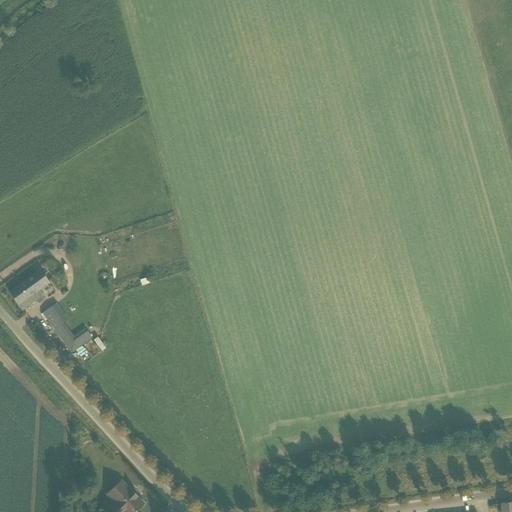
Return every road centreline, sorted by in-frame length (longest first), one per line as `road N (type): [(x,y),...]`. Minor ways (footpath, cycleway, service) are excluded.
road 1 (unclassified): [(195,511),(0,304)]
road 2 (unclassified): [(511,493),(382,511)]
